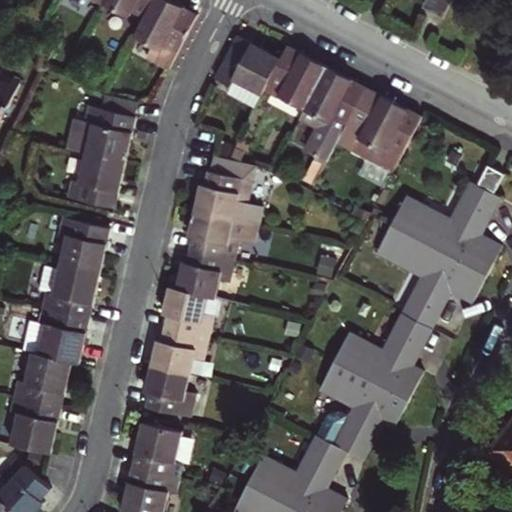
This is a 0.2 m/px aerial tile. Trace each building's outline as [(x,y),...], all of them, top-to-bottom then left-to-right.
[(101,0),(128,13),(131,7),(143,13),(149,0),(101,0)] [(143,43),(170,57),(194,12),(170,0),(149,0),(143,13),(134,30),(146,37),(143,43)] [(422,0),(418,7),(440,19),(450,0),(422,0)] [(266,80),(279,56),(236,34),(214,76),(231,85),(234,79),(260,93),(266,80)] [(276,93),(302,107),(326,62),(287,41),(279,56),(266,80),(279,86),(276,93)] [(366,83),(326,62),(302,107),(299,114),(317,123),(305,147),(326,158),(337,139),(366,83)] [(0,108),(2,104),(4,105),(17,77),(0,69),(0,108)] [(226,94),(252,108),(260,93),(234,79),(231,85),(226,94)] [(394,169),(424,113),(366,83),(337,139),(394,169)] [(57,142),(75,146),(114,155),(125,109),(123,109),(126,94),(92,87),(89,101),(79,99),(75,117),(63,114),(57,142)] [(114,155),(75,146),(68,176),(61,174),(57,190),(104,200),(114,155)] [(197,179),(190,205),(255,220),(259,203),(244,200),(253,163),(210,152),(203,180),(197,179)] [(504,170),(489,162),(478,182),(494,190),(504,170)] [(477,221),(486,226),(501,196),(501,195),(494,190),(478,182),(471,179),(451,216),(419,200),(416,206),(403,199),(392,221),(489,271),(503,245),(482,234),(473,229),(477,221)] [(416,206),(419,200),(406,193),(403,199),(416,206)] [(187,246),(231,256),(236,234),(251,237),(255,220),(190,205),(184,231),(190,233),(187,246)] [(55,230),(48,258),(88,267),(98,221),(52,211),(48,228),(55,230)] [(392,250),(390,256),(421,273),(403,307),(434,323),(450,293),(442,289),(447,280),(454,284),(476,296),(489,271),(392,221),(379,244),(392,250)] [(482,234),(486,226),(477,221),(473,229),(482,234)] [(392,250),(379,244),(376,249),(390,256),(392,250)] [(226,278),(231,256),(187,246),(184,260),(178,258),(172,285),(202,291),(212,294),(217,275),(226,278)] [(32,300),(78,311),(88,267),(48,258),(42,287),(36,286),(32,300)] [(442,289),(450,293),(454,284),(447,280),(442,289)] [(159,323),(204,333),(209,311),(199,308),(202,291),(172,285),(162,282),(157,308),(163,309),(159,323)] [(61,354),(68,356),(78,311),(32,300),(28,317),(35,319),(29,347),(61,354)] [(410,353),(417,356),(434,323),(403,307),(382,346),(362,335),(358,340),(346,334),(334,357),(410,396),(423,371),(412,365),(405,361),(410,353)] [(151,334),(144,361),(184,370),(188,353),(199,356),(204,333),(159,323),(156,336),(151,334)] [(358,340),(362,335),(349,328),(346,334),(358,340)] [(50,401),(61,354),(29,347),(21,345),(15,374),(9,373),(5,390),(50,401)] [(405,361),(412,365),(417,356),(410,353),(405,361)] [(347,446),(364,455),(381,423),(374,420),(378,411),(385,415),(397,421),(410,396),(334,357),(323,380),(335,386),(332,392),(344,398),(333,401),(318,431),(347,446)] [(184,370),(144,361),(138,386),(143,387),(140,402),(186,412),(191,389),(180,387),(184,370)] [(335,386),(323,380),(320,385),(332,392),(335,386)] [(40,447),(50,401),(5,390),(1,407),(7,408),(0,437),(40,447)] [(374,420),(381,423),(385,415),(378,411),(374,420)] [(126,463),(171,474),(175,457),(189,460),(195,435),(175,431),(176,427),(137,417),(126,463)] [(511,422),(491,449),(511,465),(511,422)] [(322,473),(330,478),(347,446),(318,431),(298,468),(278,458),(275,463),(261,456),(249,479),(312,511),(340,511),(348,498),(326,486),(319,483),(322,473)] [(275,463),(278,458),(264,450),(261,456),(275,463)] [(0,494),(17,510),(18,511),(28,511),(42,497),(38,493),(47,484),(14,453),(0,468),(0,494)] [(115,510),(124,511),(156,511),(161,490),(167,491),(171,474),(126,463),(115,510)] [(326,486),(330,478),(322,473),(319,483),(326,486)] [(251,509),(249,511),(312,511),(249,479),(237,502),(251,509)] [(0,511),(14,511),(17,510),(0,494),(0,511)] [(249,511),(251,509),(237,502),(235,507),(243,511),(249,511)]
